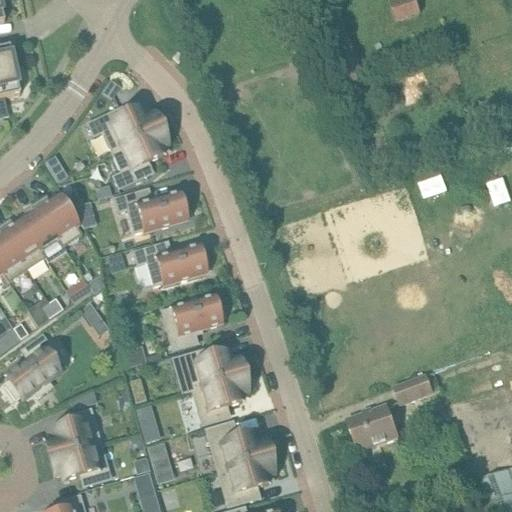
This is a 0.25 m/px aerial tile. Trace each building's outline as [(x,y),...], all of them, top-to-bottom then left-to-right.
[(396,22),(421,14),(416,0),(408,0),(391,5),(396,22)] [(333,92),(363,81),(336,8),(306,19),(333,92)] [(0,75),(14,73),(9,49),(0,50),(0,75)] [(0,100),(19,97),(14,73),(0,75),(0,121),(2,121),(0,111),(0,100)] [(111,85),(102,98),(112,105),(121,92),(111,85)] [(119,112),(87,127),(93,139),(102,135),(111,155),(158,133),(150,117),(145,119),(142,114),(124,123),(119,112)] [(166,149),(158,133),(111,155),(121,175),(112,180),(118,192),(149,177),(144,166),(163,157),(160,152),(166,149)] [(108,188),(95,192),(98,201),(111,198),(108,188)] [(148,192),(114,200),(117,213),(127,210),(133,234),(142,232),(143,235),(184,224),(183,219),(189,218),(184,200),(179,201),(177,196),(150,203),(148,192)] [(34,207),(63,250),(81,238),(57,199),(48,205),(45,200),(34,207)] [(89,205),(70,210),(74,217),(92,212),(89,205)] [(27,219),(20,223),(39,253),(47,265),(65,254),(62,250),(63,250),(34,207),(24,214),(27,219)] [(8,223),(0,228),(0,232),(21,265),(39,253),(20,223),(19,222),(11,227),(8,223)] [(0,272),(3,276),(3,277),(2,278),(7,286),(8,286),(8,285),(26,274),(21,265),(0,232),(0,272)] [(167,246),(133,255),(137,268),(146,265),(153,289),(162,286),(163,289),(204,277),(203,272),(209,271),(204,253),(198,254),(196,249),(170,257),(167,246)] [(122,258),(108,262),(113,278),(126,275),(122,258)] [(102,279),(88,288),(93,297),(94,298),(104,292),(102,279)] [(66,294),(72,304),(90,293),(83,283),(66,294)] [(161,315),(172,353),(196,347),(193,335),(220,328),(218,323),(224,321),(219,303),(213,305),(212,300),(161,315)] [(48,306),(55,317),(62,313),(55,302),(50,305),(48,306)] [(48,322),(55,317),(48,306),(40,311),(48,322)] [(92,310),(83,317),(91,328),(100,322),(92,310)] [(16,330),(13,332),(19,342),(20,343),(27,338),(20,327),(16,329),(16,330)] [(28,363),(6,380),(9,384),(4,387),(14,402),(19,399),(22,403),(32,396),(36,401),(51,390),(47,385),(57,378),(56,375),(63,370),(50,352),(42,339),(21,354),(28,363)] [(123,368),(146,366),(144,350),(121,353),(123,368)] [(191,394),(241,380),(236,362),(230,364),(228,358),(213,363),(210,351),(172,362),(176,375),(185,372),(191,394)] [(241,380),(191,394),(201,428),(225,422),(222,410),(242,404),(240,399),(246,397),(242,383),(241,380)] [(430,396),(425,381),(395,391),(400,407),(430,396)] [(141,388),(131,391),(136,407),(146,405),(141,388)] [(93,397),(70,408),(72,415),(96,408),(93,397)] [(358,456),(377,449),(398,441),(386,409),(346,423),(358,456)] [(99,448),(90,413),(65,420),(69,431),(49,437),(51,443),(45,444),(50,462),(99,448)] [(215,467),(217,476),(235,470),(241,469),(267,461),(262,444),(256,446),(254,440),(235,446),(229,425),(205,432),(215,467)] [(156,427),(141,431),(145,447),(160,443),(156,427)] [(163,447),(147,452),(152,470),(168,465),(163,447)] [(109,482),(99,448),(50,462),(55,479),(61,477),(62,483),(82,478),(85,489),(109,482)] [(235,470),(217,476),(227,510),(256,502),(253,490),(268,486),(266,480),(272,479),(268,465),(267,461),(241,469),(235,470)] [(146,463),(133,466),(137,478),(149,475),(146,463)] [(481,511),(511,511),(511,470),(472,485),(481,511)] [(139,500),(142,511),(157,511),(153,497),(139,500)] [(82,511),(79,499),(55,506),(56,511),(82,511)]
